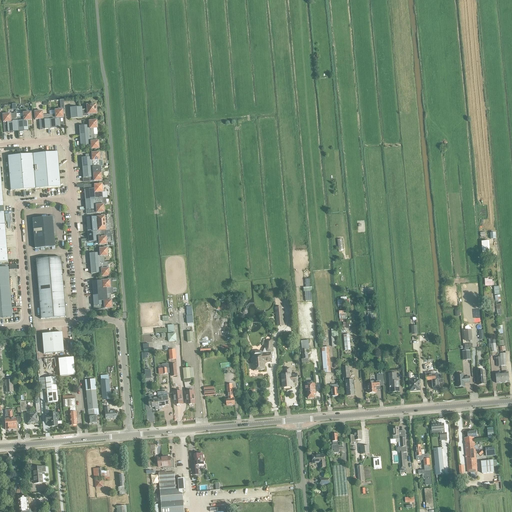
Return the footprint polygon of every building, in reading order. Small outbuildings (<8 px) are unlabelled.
[(97,114),(96,104),(87,105),(87,110),(82,110),(82,107),(70,108),(71,119),(83,118),(83,117),(90,116),(90,114),(97,114)] [(50,129),(60,128),(60,127),(64,127),(63,110),(55,111),(55,114),(49,115),(50,129)] [(43,115),(42,112),(35,112),(35,120),(39,119),(40,130),(50,129),(49,115),(43,115)] [(8,132),(18,131),(17,117),(17,113),(14,113),(14,114),(10,114),(3,115),(4,133),(8,132)] [(18,131),(28,131),(28,125),(32,125),(31,113),(23,113),(23,117),(17,117),(18,131)] [(80,136),(94,135),(93,129),(97,128),(97,121),(89,121),(89,125),(79,126),(80,136)] [(94,141),(94,135),(80,136),(81,146),(91,145),(91,149),(99,149),(98,141),(94,141)] [(46,170),(59,169),(57,152),(45,153),(46,170)] [(34,171),(46,170),(45,153),(33,154),(34,171)] [(87,157),(82,158),(82,168),(97,167),(100,167),(100,162),(99,162),(99,160),(100,160),(99,153),(92,153),(92,154),(87,155),(87,157)] [(22,172),(34,171),(33,154),(20,155),(22,172)] [(9,173),(22,172),(20,155),(8,156),(9,173)] [(97,167),(82,168),(83,178),(84,182),(94,181),(101,181),(101,173),(100,167),(97,167)] [(48,188),(60,187),(59,169),(46,170),(48,188)] [(35,189),(48,188),(46,170),(34,171),(35,189)] [(23,190),(35,189),(34,171),(22,172),(23,190)] [(10,191),(23,190),(22,172),(9,173),(10,191)] [(85,200),(103,198),(102,192),(102,184),(94,185),(88,186),(88,185),(84,186),(85,200)] [(103,198),(85,200),(86,215),(104,213),(103,205),(103,198)] [(96,217),(86,218),(87,222),(88,232),(105,230),(105,224),(107,224),(106,216),(104,216),(97,217),(97,219),(96,219),(96,217)] [(35,249),(54,247),(52,217),(32,219),(35,249)] [(105,230),(88,232),(88,242),(99,241),(99,245),(107,244),(106,242),(106,238),(110,237),(110,234),(106,234),(105,230)] [(90,264),(104,263),(104,256),(108,256),(107,248),(99,249),(100,253),(89,254),(90,264)] [(49,270),(62,269),(61,257),(48,258),(49,270)] [(37,271),(49,270),(48,258),(36,259),(37,271)] [(109,276),(109,269),(108,262),(104,263),(90,264),(91,274),(101,273),(102,277),(109,276)] [(0,278),(9,277),(8,267),(0,268),(0,278)] [(50,282),(63,281),(62,269),(49,270),(50,282)] [(38,283),(50,282),(49,270),(37,271),(38,283)] [(0,288),(10,287),(9,277),(0,278),(0,288)] [(112,288),(112,278),(107,279),(107,280),(92,282),(93,296),(107,294),(111,294),(113,294),(112,288)] [(51,294),(64,293),(63,281),(50,282),(51,294)] [(39,295),(51,294),(50,282),(38,283),(39,295)] [(0,298),(11,297),(10,287),(0,288),(0,298)] [(312,291),(312,287),(311,287),(305,288),(304,288),(304,292),(305,292),(309,291),(309,298),(306,298),(306,301),(312,301),(311,291),(312,291)] [(52,306),(65,305),(64,293),(51,294),(52,306)] [(40,307),(52,306),(51,294),(39,295),(40,307)] [(111,300),(111,294),(107,294),(93,296),(94,306),(94,310),(105,309),(112,308),(111,300)] [(0,308),(11,307),(11,297),(0,298),(0,308)] [(225,300),(225,299),(219,299),(220,302),(225,302),(225,304),(217,305),(218,310),(230,309),(229,304),(228,300),(225,300)] [(342,307),(347,307),(346,300),(338,300),(338,307),(339,307),(339,309),(342,309),(342,307)] [(53,318),(66,317),(65,305),(52,306),(53,318)] [(41,319),(53,318),(52,306),(40,307),(41,319)] [(0,318),(12,317),(11,307),(0,308),(0,318)] [(277,326),(284,325),(283,316),(284,316),(283,307),(276,308),(277,326)] [(465,341),(472,340),(472,330),(464,330),(465,341)] [(64,352),(62,332),(42,334),(44,354),(64,352)] [(255,352),(251,355),(251,358),(252,359),(251,360),(251,364),(253,364),(254,371),(265,370),(265,364),(266,362),(272,362),(271,351),(272,351),(273,350),(272,340),(267,341),(265,348),(263,353),(260,351),(255,352)] [(303,359),(309,358),(308,349),(309,349),(308,340),(301,341),(303,359)] [(324,373),(331,373),(329,347),(322,348),(324,373)] [(501,366),(506,365),(505,353),(500,354),(500,358),(497,358),(497,366),(501,366)] [(73,357),(58,358),(59,367),(60,378),(75,377),(73,357)] [(346,381),(346,378),(350,378),(349,367),(343,367),(342,367),(343,381),(346,381),(347,396),(354,395),(353,380),(346,381)] [(184,379),(191,378),(190,368),(183,369),(184,379)] [(283,388),(294,387),(294,384),(298,384),(297,374),(291,374),(291,370),(290,368),(285,369),(284,370),(284,375),(282,375),(283,388)] [(426,381),(432,381),(431,375),(435,375),(437,375),(437,371),(429,371),(426,372),(425,372),(426,381)] [(486,384),(485,371),(477,372),(478,385),(486,384)] [(397,381),(396,373),(389,374),(390,383),(389,383),(389,386),(390,386),(390,392),(400,391),(399,381),(397,381)] [(369,393),(377,392),(376,389),(380,389),(379,381),(383,380),(383,374),(377,374),(377,380),(370,381),(371,386),(368,387),(369,393)] [(435,380),(435,375),(431,375),(432,381),(432,388),(434,388),(434,389),(437,389),(437,388),(440,388),(439,379),(435,380)] [(457,387),(465,386),(464,382),(466,382),(466,383),(470,383),(469,377),(464,377),(464,375),(456,375),(457,387)] [(55,377),(45,378),(48,403),(58,402),(57,396),(59,395),(59,391),(58,377),(55,378),(55,377)] [(94,377),(85,378),(89,424),(97,423),(96,415),(94,415),(94,409),(98,409),(96,390),(94,377)] [(13,392),(12,380),(4,380),(5,387),(6,387),(6,393),(13,392)] [(410,391),(420,390),(419,380),(409,381),(410,391)] [(109,381),(101,381),(102,394),(103,394),(103,400),(107,400),(111,399),(111,393),(109,381)] [(314,394),(316,394),(315,383),(305,384),(306,391),(307,391),(308,399),(314,399),(314,394)] [(233,398),(232,384),(227,384),(228,398),(224,399),(224,402),(226,402),(226,405),(235,405),(234,398),(233,398)] [(338,396),(338,389),(340,389),(340,384),(330,385),(330,388),(329,388),(330,391),(332,391),(332,396),(338,396)] [(205,396),(215,395),(214,386),(204,387),(205,396)] [(181,406),(181,404),(182,404),(181,391),(174,392),(175,405),(177,405),(177,406),(177,407),(180,406),(181,406)] [(193,405),(193,404),(195,404),(193,391),(186,392),(187,404),(189,404),(189,406),(190,406),(193,406),(193,405)] [(159,410),(162,409),(162,407),(165,406),(168,405),(167,394),(162,394),(162,397),(158,397),(159,410)] [(153,398),(153,395),(149,396),(150,407),(152,407),(152,408),(155,407),(155,410),(159,410),(158,397),(153,398)] [(77,425),(75,399),(75,396),(62,397),(63,409),(69,408),(71,425),(77,425)] [(110,411),(110,408),(106,408),(106,412),(106,419),(118,418),(117,411),(110,411)] [(36,412),(26,413),(27,424),(29,423),(30,424),(31,424),(32,423),(37,423),(37,414),(40,414),(40,409),(36,409),(36,412)] [(57,426),(56,413),(48,414),(48,415),(45,415),(46,423),(49,422),(49,427),(57,426)] [(444,428),(444,424),(440,424),(432,425),(432,430),(437,429),(437,430),(437,431),(438,431),(439,432),(441,431),(441,433),(440,433),(441,437),(446,437),(446,433),(444,433),(444,428)] [(399,431),(398,427),(392,427),(393,439),(391,439),(391,440),(397,440),(397,443),(399,443),(399,447),(400,447),(406,447),(405,431),(399,431)] [(358,442),(358,440),(362,440),(361,431),(354,432),(354,434),(350,435),(351,443),(354,442),(354,444),(358,443),(358,442)] [(468,438),(465,438),(468,470),(468,473),(477,472),(477,469),(474,437),(476,437),(476,431),(468,432),(468,438)] [(338,445),(338,441),(338,434),(332,434),(333,445),(332,445),(332,448),(332,453),(345,452),(345,446),(342,446),(342,447),(339,447),(339,445),(338,445)] [(422,455),(421,445),(415,446),(416,460),(423,460),(424,470),(430,469),(430,465),(429,459),(429,454),(422,455)] [(360,447),(361,455),(369,454),(369,446),(360,447)] [(407,468),(406,460),(405,460),(404,453),(406,453),(406,447),(400,447),(399,447),(397,449),(397,452),(399,453),(400,453),(401,469),(407,468)] [(494,447),(486,448),(486,456),(495,455),(494,447)] [(433,449),(436,475),(444,474),(441,448),(433,449)] [(204,464),(203,454),(195,455),(195,462),(191,462),(193,475),(199,474),(198,465),(204,464)] [(325,467),(325,462),(325,455),(312,456),(313,463),(320,463),(321,468),(325,467)] [(171,465),(171,457),(164,457),(165,469),(175,468),(174,464),(171,465)] [(483,474),(494,473),(493,461),(482,462),(483,474)] [(35,483),(43,482),(42,471),(45,471),(45,466),(33,467),(34,474),(35,483)] [(102,470),(102,468),(93,469),(94,479),(103,478),(104,478),(104,480),(109,480),(109,470),(102,470)] [(432,485),(430,469),(424,470),(418,470),(419,474),(422,474),(422,478),(424,479),(425,479),(426,485),(432,485)] [(159,472),(161,492),(183,491),(183,489),(185,489),(184,478),(179,478),(175,478),(174,476),(175,476),(175,475),(172,472),(166,472),(166,471),(159,472)] [(426,509),(434,508),(432,488),(424,489),(426,509)] [(184,511),(183,491),(161,492),(162,511),(184,511)] [(28,511),(27,496),(18,497),(19,511),(28,511)]
